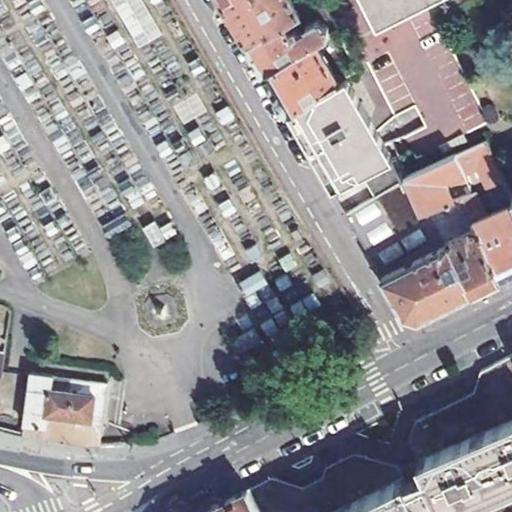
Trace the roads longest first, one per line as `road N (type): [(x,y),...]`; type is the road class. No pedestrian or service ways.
road 1 (residential): [(404,364),(191,0)]
road 2 (secondary): [(404,364),(202,466)]
road 3 (tertiary): [(202,466),(80,470),(0,461)]
road 4 (secondary): [(511,309),(404,364)]
